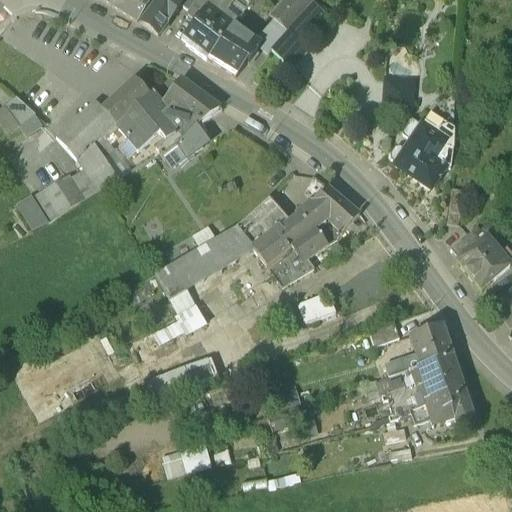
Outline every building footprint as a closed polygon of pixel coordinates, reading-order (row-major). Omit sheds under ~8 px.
[(103,0),(113,7),(136,22),(150,0),(103,0)] [(160,0),(142,25),(157,37),(180,6),(184,0),(160,0)] [(184,0),(180,6),(190,13),(200,0),(184,0)] [(227,0),(200,0),(190,13),(187,18),(195,24),(207,9),(232,28),(237,21),(227,12),(233,4),(227,0)] [(304,15),(286,0),(285,0),(269,17),(278,25),(288,34),(288,33),(304,15)] [(312,6),(305,0),(286,0),(304,15),(312,6)] [(304,15),(288,33),(289,34),(288,34),(299,44),(324,17),(313,6),(312,6),(304,15)] [(232,28),(207,9),(195,24),(182,42),(207,61),(232,28)] [(278,25),(258,47),(259,48),(258,49),(268,56),(271,54),(288,34),(278,25)] [(258,47),(232,28),(207,61),(236,79),(247,64),(249,65),(257,55),(255,54),(258,49),(259,48),(258,47)] [(299,44),(288,34),(271,54),(292,73),(309,53),(299,44)] [(148,96),(134,81),(102,112),(118,131),(146,164),(160,155),(161,157),(175,147),(181,143),(161,117),(166,112),(150,94),(148,96)] [(218,111),(181,82),(166,100),(172,106),(193,129),(218,111)] [(413,86),(385,84),(383,115),(410,117),(413,86)] [(16,100),(3,110),(18,130),(35,117),(16,100)] [(54,135),(81,171),(99,193),(117,183),(98,160),(107,153),(101,145),(118,131),(102,112),(95,104),(54,135)] [(193,129),(172,106),(166,112),(161,117),(181,143),(192,135),(189,132),(193,129)] [(412,124),(408,125),(402,135),(402,139),(410,145),(421,130),(412,124)] [(454,132),(424,125),(421,130),(444,145),(444,146),(452,152),(454,132)] [(444,145),(421,130),(410,145),(404,154),(395,167),(395,169),(430,192),(443,172),(431,164),(444,146),(444,145)] [(202,149),(192,135),(181,143),(175,147),(185,161),(202,149)] [(399,151),(394,152),(389,159),(390,164),(395,167),(404,154),(399,151)] [(81,171),(55,186),(70,210),(99,193),(81,171)] [(326,190),(312,178),(300,192),(312,206),(326,190)] [(55,186),(32,201),(47,227),(56,221),(70,210),(55,186)] [(467,188),(447,187),(445,219),(465,220),(467,188)] [(326,190),(312,206),(289,224),(303,241),(314,233),(330,220),(323,215),(337,199),(326,190)] [(360,217),(337,199),(323,215),(330,220),(314,233),(326,249),(337,243),(360,217)] [(47,227),(32,201),(17,210),(33,233),(47,227)] [(235,231),(149,282),(165,306),(253,249),(275,235),(289,224),(268,202),(235,231)] [(289,224),(275,235),(288,253),(289,254),(295,249),(294,248),(303,241),(289,224)] [(200,248),(216,239),(210,228),(194,237),(200,248)] [(456,265),(485,241),(477,231),(448,256),(456,265)] [(326,249),(314,233),(303,241),(294,248),(295,249),(304,262),(305,264),(306,264),(326,249)] [(275,235),(253,249),(266,270),(281,258),(288,253),(275,235)] [(485,241),(456,265),(480,294),(509,270),(485,241)] [(281,258),(266,270),(270,275),(285,264),(281,258)] [(304,262),(290,272),(285,264),(270,275),(282,292),(313,273),(306,264),(305,264),(304,262)] [(257,302),(275,293),(270,284),(252,294),(257,302)] [(511,292),(511,293),(492,308),(510,331),(511,322),(511,292)] [(305,325),(336,314),(329,294),(298,305),(305,325)] [(197,307),(177,316),(187,337),(207,327),(197,307)] [(392,327),(365,337),(371,352),(397,343),(392,327)] [(441,328),(409,339),(417,363),(419,371),(452,360),(441,328)] [(419,371),(417,372),(423,388),(418,390),(421,398),(423,405),(445,398),(443,391),(460,385),(452,360),(419,371)] [(405,362),(384,369),(388,381),(409,374),(406,366),(405,362)] [(417,363),(406,366),(409,374),(417,372),(419,371),(417,363)] [(187,374),(150,388),(159,412),(196,399),(187,374)] [(404,381),(373,389),(377,404),(408,396),(404,381)] [(445,398),(423,405),(428,420),(449,413),(450,412),(448,406),(466,400),(460,385),(443,391),(445,398)] [(297,393),(273,400),(278,414),(301,407),(297,393)] [(421,398),(412,402),(414,409),(423,405),(421,398)] [(466,400),(448,406),(450,412),(449,413),(453,424),(456,432),(474,426),(466,400)] [(299,411),(268,422),(274,437),(288,433),(296,430),(304,427),(299,411)] [(449,413),(428,420),(432,431),(453,424),(449,413)] [(402,431),(379,438),(383,450),(406,442),(402,431)] [(205,449),(183,455),(189,477),(211,471),(205,449)] [(408,449),(386,457),(390,468),(413,463),(408,449)] [(185,467),(165,472),(168,484),(188,479),(185,467)]
